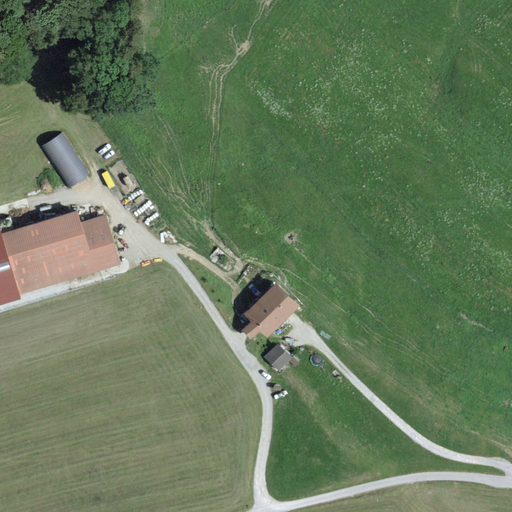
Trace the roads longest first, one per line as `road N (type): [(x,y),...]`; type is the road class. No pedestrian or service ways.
road 1 (track): [(262,511),(264,392),(185,271),(135,231)]
road 2 (track): [(511,469),(417,439),(305,331)]
road 3 (unclassified): [(266,511),(399,480),(511,483)]
